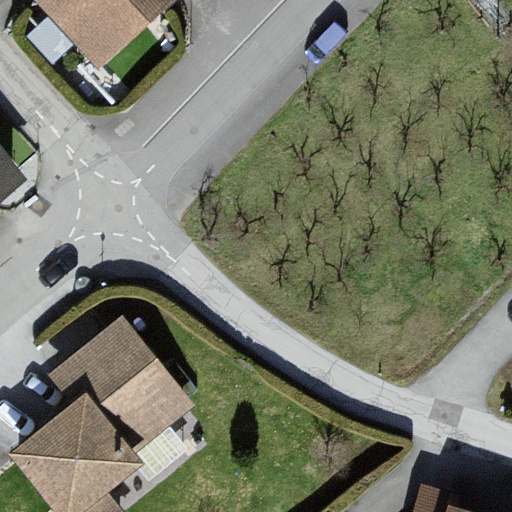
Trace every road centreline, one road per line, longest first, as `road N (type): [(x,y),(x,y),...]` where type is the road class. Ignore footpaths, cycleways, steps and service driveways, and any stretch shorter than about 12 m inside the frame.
road 1 (residential): [(117,205),(226,310),(349,378),(511,425)]
road 2 (residential): [(315,0),(117,205)]
road 3 (residential): [(0,74),(117,205)]
road 4 (residential): [(117,205),(0,299)]
